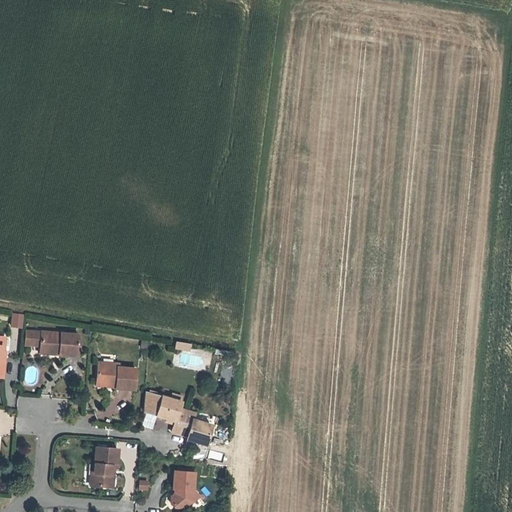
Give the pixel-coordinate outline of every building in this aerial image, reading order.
[(23,329),(24,314),(12,313),(10,327),(23,329)] [(38,354),(76,356),(78,333),(25,330),(24,346),(39,347),(38,354)] [(189,351),(190,344),(182,342),(181,349),(189,351)] [(134,390),(136,367),(117,366),(117,364),(98,362),(95,387),(134,390)] [(180,401),(145,391),(143,413),(165,419),(164,421),(171,423),(172,421),(173,421),(170,432),(180,435),(186,410),(179,408),(180,401)] [(195,412),(186,410),(180,435),(186,436),(184,440),(206,446),(213,423),(194,418),(195,412)] [(117,466),(118,448),(102,447),(97,447),(94,446),(92,471),(91,471),(89,486),(114,488),(115,475),(113,474),(114,466),(117,466)] [(201,496),(195,490),(197,472),(173,470),(171,490),(174,491),(173,493),(170,496),(171,503),(174,507),(181,507),(183,505),(185,503),(189,505),(192,504),(201,496)]
